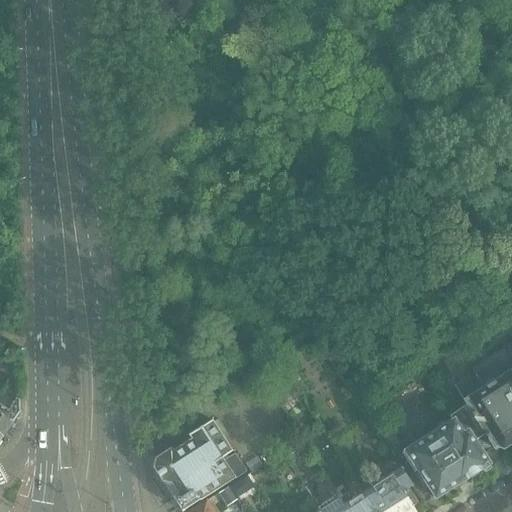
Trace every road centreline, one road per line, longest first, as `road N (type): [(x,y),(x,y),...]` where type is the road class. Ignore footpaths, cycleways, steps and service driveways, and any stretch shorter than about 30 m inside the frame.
road 1 (secondary): [(81,279),(51,350),(43,511)]
road 2 (secondary): [(115,511),(114,451),(91,374),(81,279)]
road 3 (secondary): [(50,0),(68,182)]
